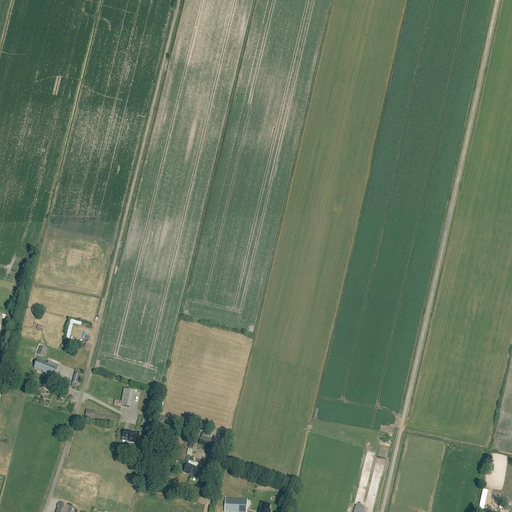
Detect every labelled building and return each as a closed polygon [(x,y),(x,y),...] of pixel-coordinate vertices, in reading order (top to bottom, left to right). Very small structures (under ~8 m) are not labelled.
[(81,325),(81,322),(70,320),(66,339),(69,340),(73,324),(81,325)] [(44,357),(47,350),(40,347),(37,355),(44,357)] [(44,374),(48,376),(53,377),(54,378),(59,367),(50,364),(50,363),(49,362),(48,364),(37,360),(34,368),(43,371),(42,372),(44,373),(44,374)] [(79,384),(81,372),(75,370),(72,382),(71,386),(77,388),(78,384),(79,384)] [(51,381),(53,377),(48,376),(47,379),(46,379),(42,389),(49,391),(53,382),(51,381)] [(130,408),(133,392),(124,390),(122,401),(115,400),(114,405),(130,408)] [(119,425),(121,418),(111,416),(112,415),(87,410),(85,418),(110,423),(119,425)] [(123,429),(122,437),(128,439),(127,442),(137,444),(140,432),(131,431),(123,429)] [(198,443),(209,446),(211,441),(199,437),(198,443)] [(223,458),(224,452),(225,450),(218,449),(216,456),(223,458)] [(219,463),(220,459),(213,457),(212,461),(209,474),(215,475),(216,473),(217,473),(219,463)] [(197,479),(201,470),(187,464),(184,473),(191,476),(191,477),(197,479)] [(224,511),(246,511),(247,500),(225,499),(224,511)] [(269,510),(270,505),(261,503),(260,508),(259,508),(257,511),(270,511),(271,511),(269,510)]
